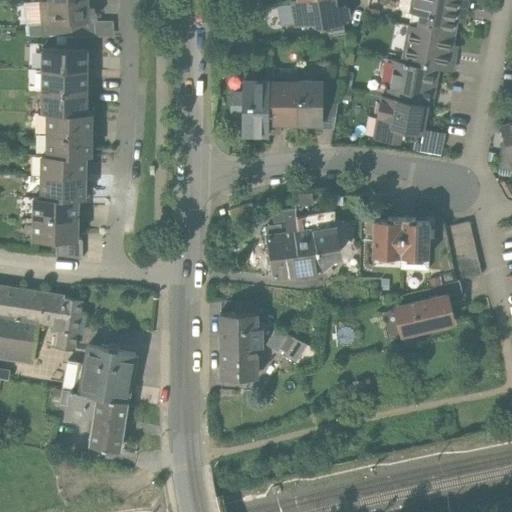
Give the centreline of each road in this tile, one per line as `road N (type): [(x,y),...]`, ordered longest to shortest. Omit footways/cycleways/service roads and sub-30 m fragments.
road 1 (residential): [(111,274),(127,0)]
road 2 (residential): [(188,178),(390,168),(455,188)]
road 3 (tertiary): [(194,511),(183,439),(185,279)]
road 4 (residential): [(455,188),(470,166),(504,0)]
road 5 (tertiary): [(188,178),(187,0)]
